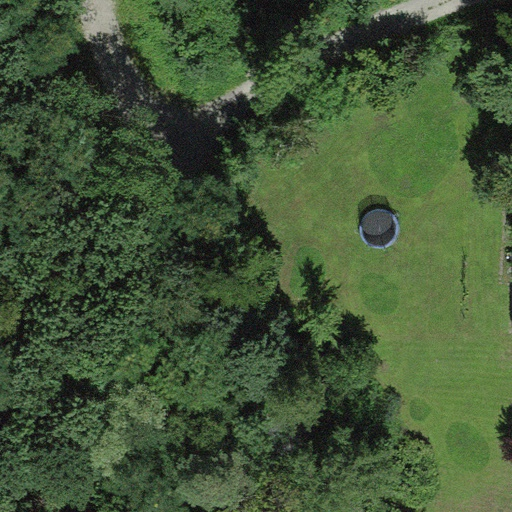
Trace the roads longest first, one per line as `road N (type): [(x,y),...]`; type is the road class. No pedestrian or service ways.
road 1 (track): [(105,0),(151,163),(126,429),(85,511)]
road 2 (track): [(151,163),(490,0)]
